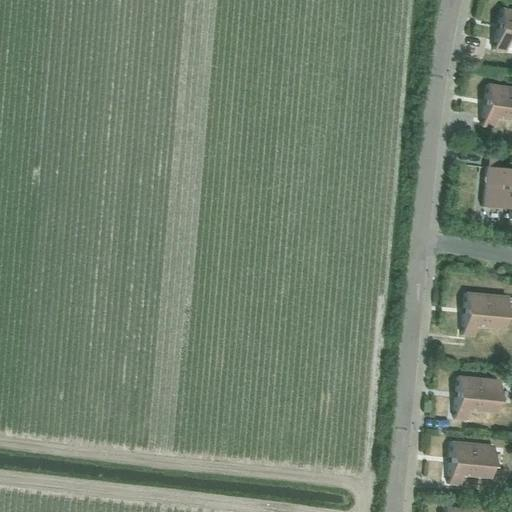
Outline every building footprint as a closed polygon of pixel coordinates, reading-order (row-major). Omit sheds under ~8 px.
[(511,11),(499,9),(493,40),(491,50),(502,52),(504,43),(511,44),(511,11)] [(511,88),(485,85),(480,116),(481,116),(479,126),(491,128),(492,118),(511,121),(511,88)] [(495,166),(496,157),(485,156),(484,167),(480,207),(507,210),(506,219),(507,219),(511,168),(495,166)] [(503,319),(505,297),(463,293),(460,325),(459,335),(471,336),(472,326),(499,329),(500,318),(503,319)] [(495,402),(497,381),(455,377),(452,409),(451,418),(463,420),(464,410),(491,412),(492,402),(495,402)] [(489,467),(491,446),(449,442),(446,474),(445,484),(457,485),(458,475),(485,478),(486,466),(489,467)]
